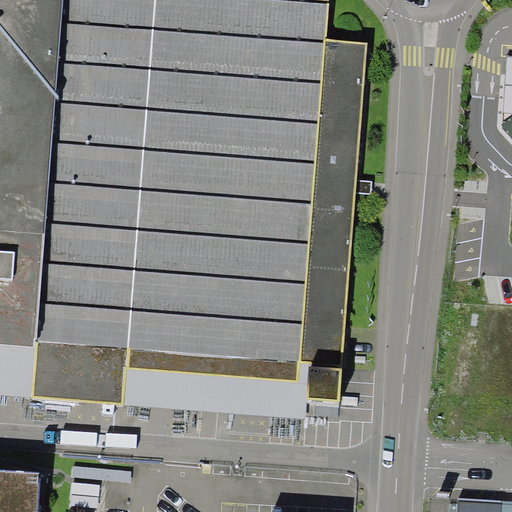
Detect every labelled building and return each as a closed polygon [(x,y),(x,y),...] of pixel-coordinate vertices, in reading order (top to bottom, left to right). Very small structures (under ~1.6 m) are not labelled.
[(59,0),(0,0),(0,352),(33,355),(59,0)] [(324,44),(327,4),(272,0),(59,0),(33,355),(30,399),(123,406),(127,356),(313,370),(310,407),(341,409),(367,47),(324,44)] [(502,124),(511,124),(511,58),(506,58),(502,124)] [(28,511),(30,482),(0,480),(0,511),(28,511)] [(511,511),(511,499),(457,496),(455,511),(511,511)]
